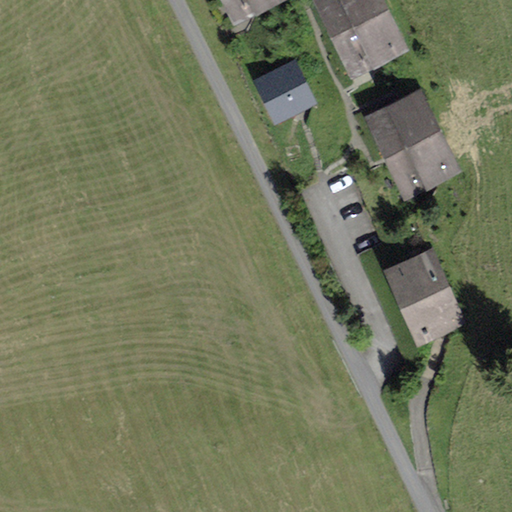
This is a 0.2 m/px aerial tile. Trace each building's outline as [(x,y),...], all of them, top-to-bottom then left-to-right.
[(231,0),(237,12),(261,0),(231,0)] [(323,0),(355,65),(401,42),(380,0),(323,0)] [(264,82),(279,114),(304,102),(289,70),(264,82)] [(407,186),(454,164),(423,99),(376,121),(407,186)] [(397,273),(423,333),(455,319),(429,259),(397,273)]
